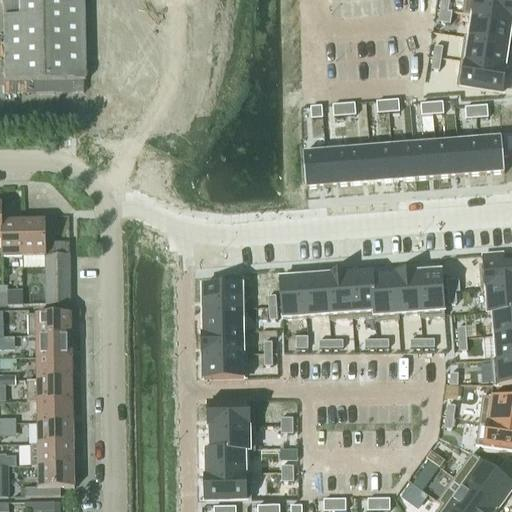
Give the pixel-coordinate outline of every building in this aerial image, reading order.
[(511,0),(473,0),(471,17),(511,23),(511,16),(511,0)] [(83,1),(2,3),(4,84),(85,83),(83,1)] [(441,1),(439,13),(447,14),(449,2),(441,1)] [(439,13),(437,24),(445,26),(447,14),(439,13)] [(471,17),(467,41),(508,47),(511,23),(471,17)] [(152,29),(104,30),(105,102),(153,101),(152,29)] [(467,41),(464,65),(504,71),(508,47),(467,41)] [(434,48),(432,60),(440,61),(442,49),(434,48)] [(432,60),(430,72),(438,73),(440,61),(432,60)] [(464,65),(460,89),(500,96),(504,71),(464,65)] [(398,102),(386,103),(387,115),(399,115),(398,102)] [(386,103),(375,104),(376,116),(387,115),(386,103)] [(442,105),(431,106),(432,118),(443,117),(442,105)] [(354,106),(343,107),(344,119),(355,118),(354,106)] [(431,106),(420,106),(421,119),(432,118),(431,106)] [(343,107),(331,108),(332,120),(344,119),(343,107)] [(486,108),(475,109),(476,121),(487,120),(486,108)] [(321,109),(309,109),(310,122),(322,121),(321,109)] [(475,109),(464,110),(465,122),(476,121),(475,109)] [(500,141),(478,143),(480,178),(503,176),(500,141)] [(478,143),(456,144),(459,179),(480,178),(478,143)] [(456,144),(434,146),(437,181),(459,179),(456,144)] [(434,146),(412,148),(415,183),(437,181),(434,146)] [(412,148),(390,149),(393,185),(415,183),(412,148)] [(390,149),(368,151),(371,186),(393,185),(390,149)] [(368,151),(346,153),(349,188),(371,186),(368,151)] [(346,153),(324,155),(327,190),(349,188),(346,153)] [(324,155),(302,156),(304,191),(327,190),(324,155)] [(1,206),(0,206),(1,260),(23,259),(22,224),(1,224),(1,206)] [(45,223),(22,224),(23,259),(45,259),(45,270),(69,270),(69,257),(68,244),(45,245),(45,223)] [(482,267),(477,268),(479,292),(511,289),(511,264),(502,266),(501,257),(482,258),(482,267)] [(69,270),(45,270),(45,282),(69,282),(69,270)] [(372,274),(370,275),(374,320),(397,319),(393,278),(372,279),(372,274)] [(440,274),(416,276),(419,317),(443,315),(440,274)] [(370,275),(348,276),(351,317),(372,316),(373,320),(374,320),(370,275)] [(348,276),(325,278),(328,319),(351,317),(348,276)] [(416,276),(393,278),(397,319),(419,317),(416,276)] [(325,278),(302,280),(305,321),(328,319),(325,278)] [(302,280),(278,282),(281,323),(305,321),(302,280)] [(221,289),(201,289),(201,313),(242,312),(241,281),(221,282),(221,289)] [(69,282),(45,282),(45,294),(69,294),(69,282)] [(454,282),(446,283),(447,295),(455,294),(454,282)] [(511,289),(479,292),(480,293),(484,293),(486,316),(511,313),(511,289)] [(69,294),(45,294),(45,307),(69,307),(69,294)] [(455,294),(447,295),(448,307),(456,306),(455,294)] [(275,299),(267,299),(268,311),(276,311),(275,299)] [(276,311),(268,311),(268,324),(277,323),(276,311)] [(242,312),(201,313),(201,336),(242,335),(242,312)] [(511,313),(486,316),(486,317),(491,317),(493,340),(511,338),(511,313)] [(35,317),(27,317),(27,340),(35,340),(71,339),(71,316),(35,317)] [(464,330),(456,330),(457,342),(465,342),(464,330)] [(242,335),(201,336),(202,358),(243,358),(242,335)] [(495,362),(490,363),(490,364),(511,362),(511,338),(493,340),(495,362)] [(71,339),(35,340),(35,361),(71,360),(71,339)] [(387,342),(375,343),(375,351),(388,351),(387,342)] [(421,342),(409,342),(409,350),(421,350),(421,342)] [(433,342),(421,342),(421,350),(433,350),(433,342)] [(465,342),(457,342),(458,354),(466,354),(465,342)] [(307,343),(295,343),(295,352),(307,351),(307,343)] [(330,343),(318,343),(318,351),(330,351),(330,343)] [(342,343),(330,343),(330,351),(342,351),(342,343)] [(375,343),(363,343),(363,351),(375,351),(375,343)] [(271,345),(263,345),(263,357),(271,357),(271,345)] [(271,357),(263,357),(263,369),(271,369),(271,357)] [(243,358),(202,358),(202,382),(243,382),(243,358)] [(71,360),(35,361),(36,383),(72,382),(71,360)] [(511,362),(490,364),(492,389),(511,387),(511,362)] [(449,376),(449,388),(457,388),(457,376),(449,376)] [(14,379),(4,379),(4,388),(14,388),(14,379)] [(36,383),(28,383),(28,405),(36,404),(72,404),(72,382),(36,383)] [(511,403),(481,399),(478,424),(511,428),(511,403)] [(72,404),(36,404),(36,426),(72,425),(72,404)] [(249,404),(208,405),(208,430),(249,430),(249,404)] [(446,407),(445,419),(453,420),(454,408),(446,407)] [(445,419),(443,431),(451,432),(453,420),(445,419)] [(292,421),(280,421),(280,429),(292,429),(292,421)] [(15,422),(5,422),(5,431),(15,431),(15,426),(15,422)] [(511,428),(478,424),(474,449),(511,453),(511,428)] [(72,425),(36,426),(37,447),(73,447),(72,425)] [(292,429),(280,429),(280,437),(292,437),(292,429)] [(208,453),(204,453),(204,454),(249,454),(249,430),(208,430),(208,453)] [(37,447),(31,448),(31,469),(37,469),(73,468),(73,447),(37,447)] [(249,454),(204,454),(204,478),(245,478),(245,455),(249,455),(249,454)] [(511,486),(470,457),(453,481),(495,511),(496,511),(511,490),(511,486)] [(37,490),(25,490),(25,500),(60,499),(60,491),(73,491),(73,468),(37,469),(37,490)] [(5,470),(0,469),(0,498),(8,498),(8,470),(5,470)] [(292,469),(280,469),(280,477),(292,477),(292,469)] [(292,477),(280,477),(280,485),(292,485),(292,477)] [(245,478),(204,478),(205,504),(246,503),(245,478)] [(495,511),(453,481),(436,505),(446,511),(495,511)] [(333,511),(334,502),(322,502),(322,511),(333,511)] [(344,511),(345,502),(334,502),(333,511),(344,511)] [(377,511),(378,502),(366,502),(366,511),(377,511)] [(388,511),(389,502),(378,502),(377,511),(388,511)]
